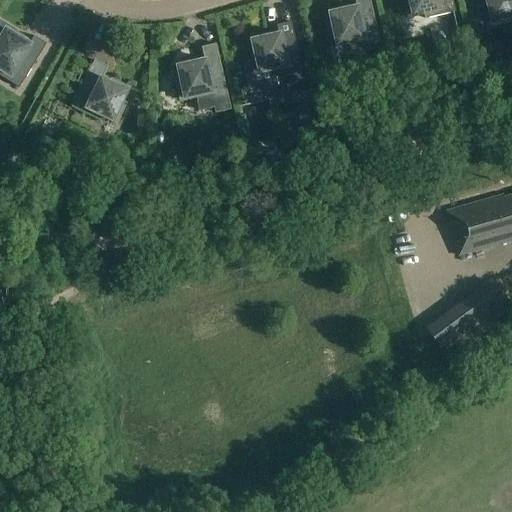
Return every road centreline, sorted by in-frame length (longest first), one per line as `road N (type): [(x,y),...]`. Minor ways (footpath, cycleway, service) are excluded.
road 1 (unclassified): [(140,239),(458,122),(511,110)]
road 2 (residential): [(140,239),(0,157)]
